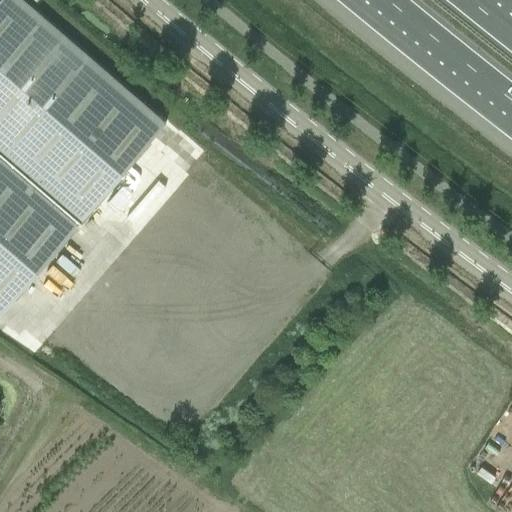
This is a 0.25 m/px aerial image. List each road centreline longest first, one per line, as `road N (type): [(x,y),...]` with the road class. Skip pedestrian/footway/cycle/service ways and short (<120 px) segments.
road 1 (tertiary): [(511,289),(339,162),(147,0)]
road 2 (motorway): [(384,0),(511,100)]
